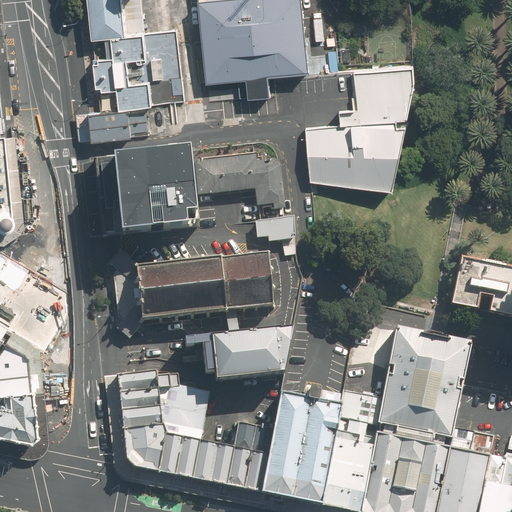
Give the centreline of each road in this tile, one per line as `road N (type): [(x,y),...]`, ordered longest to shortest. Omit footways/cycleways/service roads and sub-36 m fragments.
road 1 (residential): [(41,153),(279,131),(294,148),(313,269),(338,305),(511,342)]
road 2 (secondary): [(85,503),(70,442),(41,153)]
road 3 (secondary): [(41,153),(30,0)]
